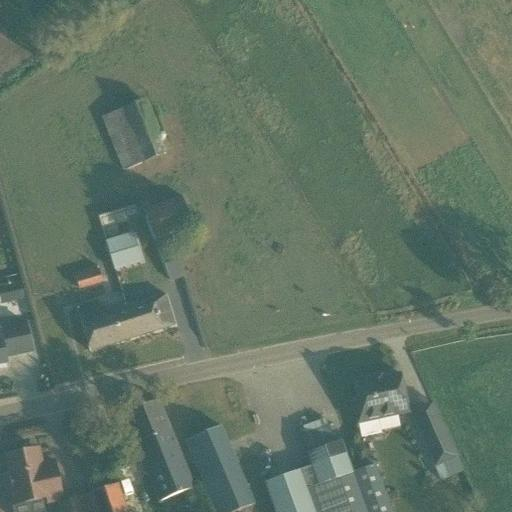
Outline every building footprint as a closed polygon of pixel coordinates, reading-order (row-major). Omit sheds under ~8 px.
[(145,101),(100,119),(122,174),(167,155),(145,101)] [(155,243),(193,229),(181,197),(143,211),(155,243)] [(132,233),(105,242),(111,260),(138,252),(132,233)] [(208,268),(196,238),(158,252),(170,283),(208,268)] [(79,291),(102,284),(97,267),(74,274),(79,291)] [(174,327),(169,307),(165,296),(105,313),(104,309),(100,311),(97,302),(76,308),(89,352),(174,327)] [(27,333),(26,325),(0,329),(0,365),(6,365),(4,359),(31,353),(27,333)] [(375,435),(372,422),(377,420),(408,413),(404,394),(400,374),(383,378),(382,374),(372,377),(353,381),(357,399),(352,400),(357,425),(360,439),(375,435)] [(192,489),(165,419),(158,401),(124,414),(158,502),(192,489)] [(457,459),(432,404),(410,414),(435,469),(457,459)] [(253,505),(220,428),(185,442),(214,511),(237,511),(253,505)] [(88,438),(78,441),(85,466),(96,463),(88,438)] [(310,467),(264,483),(274,511),(391,511),(376,466),(352,474),(345,455),(340,442),(305,455),(310,467)] [(35,450),(29,451),(6,456),(10,474),(5,475),(12,506),(46,499),(47,503),(62,500),(54,463),(40,465),(39,461),(37,452),(37,450),(35,450)] [(122,511),(113,480),(110,481),(109,477),(90,482),(93,495),(83,499),(86,511),(122,511)]
